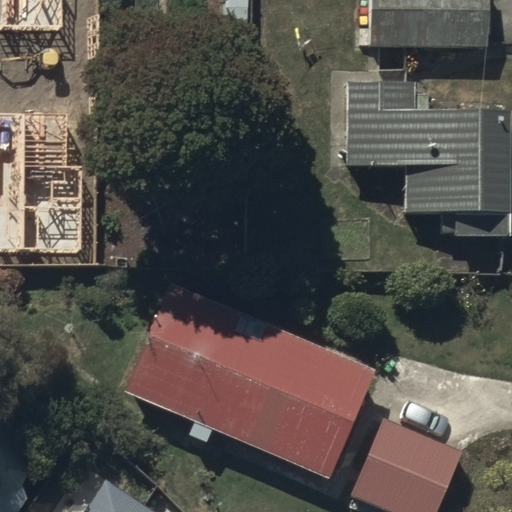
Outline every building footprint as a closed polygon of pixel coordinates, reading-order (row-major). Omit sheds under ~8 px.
[(479,32),(479,0),(362,0),(362,31),(479,32)] [(502,223),(500,92),(404,93),(403,70),(338,71),(339,148),(395,147),(396,199),(438,199),(439,224),(502,223)] [(0,273),(71,274),(71,202),(0,201),(0,273)] [(364,352),(159,267),(114,374),(319,460),(364,352)] [(421,511),(453,434),(372,402),(340,481),(418,511),(421,511)] [(158,511),(165,502),(89,451),(48,511),(158,511)]
